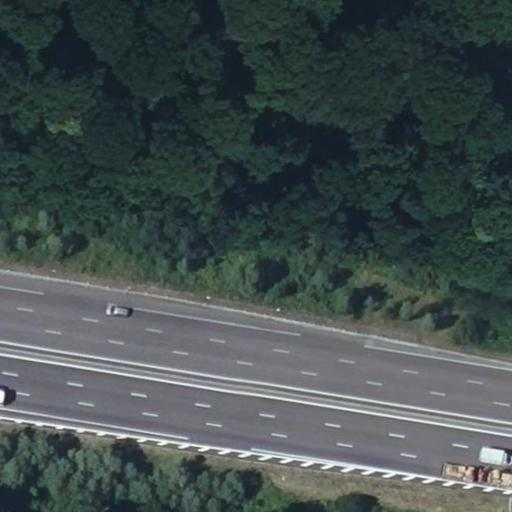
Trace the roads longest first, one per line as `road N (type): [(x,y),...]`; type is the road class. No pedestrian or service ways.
road 1 (motorway): [(511,399),(0,316)]
road 2 (motorway): [(0,384),(511,466)]
